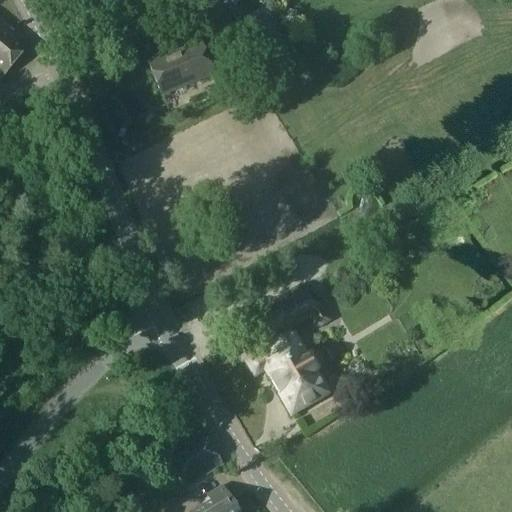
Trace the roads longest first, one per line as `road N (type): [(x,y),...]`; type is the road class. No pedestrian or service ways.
road 1 (tertiary): [(163,321),(45,39)]
road 2 (unclassified): [(0,479),(98,367),(163,321)]
road 3 (tertiary): [(282,511),(215,418),(163,321)]
